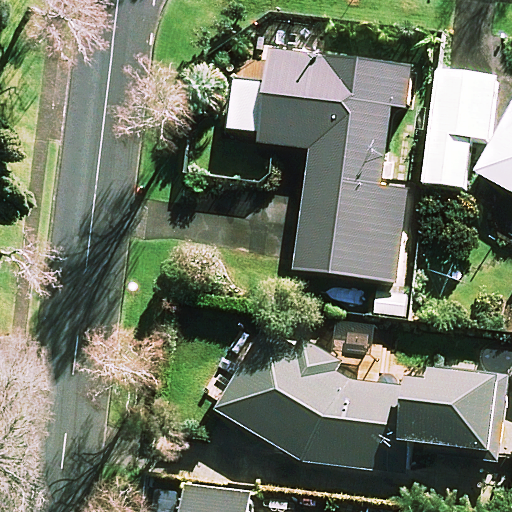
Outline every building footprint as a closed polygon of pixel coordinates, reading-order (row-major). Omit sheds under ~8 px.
[(414,73),(274,58),(264,148),(316,154),(303,277),(402,288),(412,196),(386,193),(395,113),(410,114),(414,73)] [(501,83),(443,75),(427,188),(469,194),(477,144),(492,146),(501,83)] [(511,120),(480,177),(511,194),(511,120)] [(507,382),(381,365),(373,384),(270,327),(221,417),(311,467),(410,481),(413,451),(497,461),(507,382)] [(252,511),(254,498),(191,491),(188,511),(252,511)]
